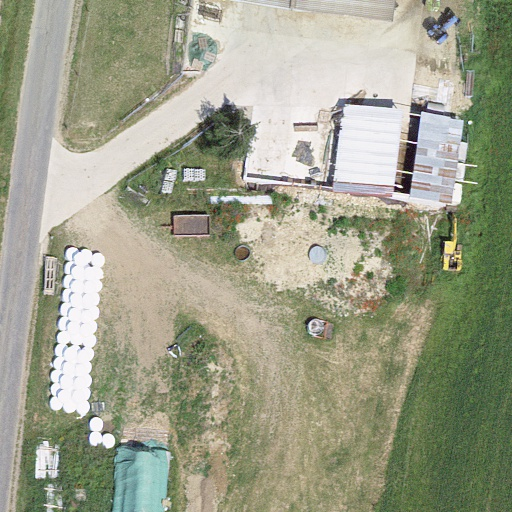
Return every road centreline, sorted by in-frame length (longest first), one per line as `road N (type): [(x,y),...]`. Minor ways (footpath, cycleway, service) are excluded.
road 1 (tertiary): [(54,0),(23,208),(0,452)]
road 2 (track): [(283,36),(438,57),(445,0)]
